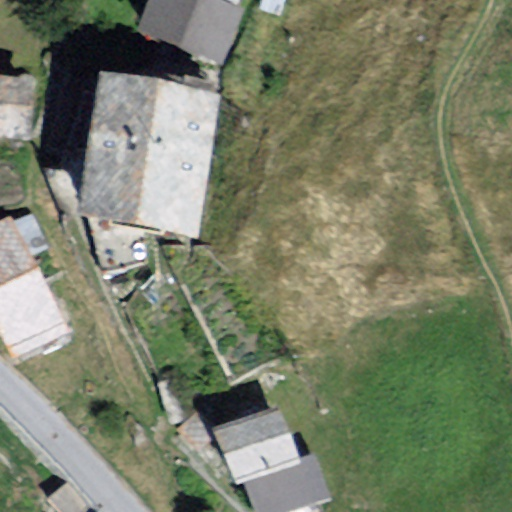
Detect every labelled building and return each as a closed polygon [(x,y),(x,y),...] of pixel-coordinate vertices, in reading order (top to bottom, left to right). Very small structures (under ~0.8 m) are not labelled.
[(238,14),(193,0),(140,0),(128,41),(220,70),(238,14)] [(197,113),(73,82),(39,218),(164,249),(197,113)] [(25,87),(0,86),(0,144),(22,145),(25,87)] [(0,364),(57,344),(14,222),(0,226),(0,364)] [(263,390),(173,420),(199,485),(287,452),(263,390)]
